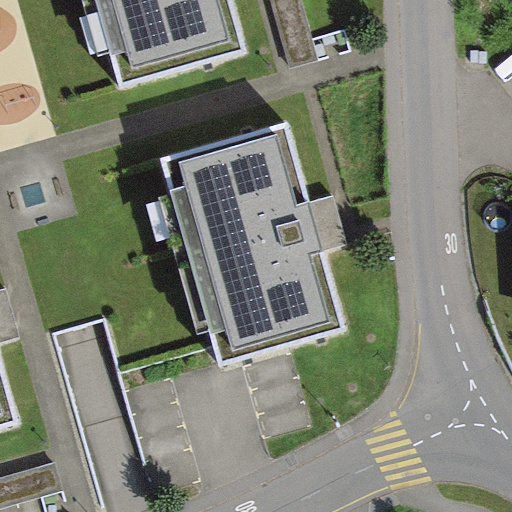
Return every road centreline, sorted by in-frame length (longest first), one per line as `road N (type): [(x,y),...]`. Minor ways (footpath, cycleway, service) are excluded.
road 1 (residential): [(475,410),(436,288),(423,0)]
road 2 (residential): [(475,410),(282,511)]
